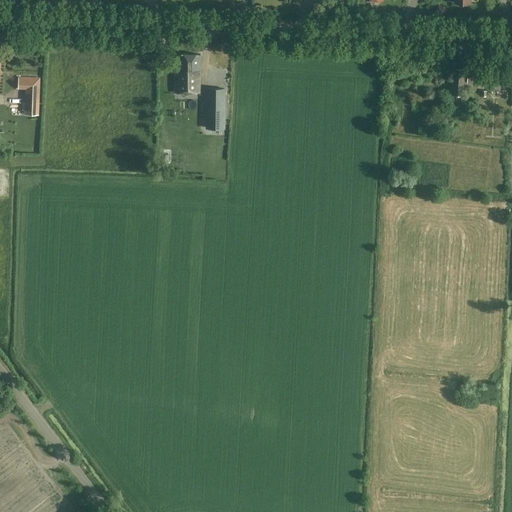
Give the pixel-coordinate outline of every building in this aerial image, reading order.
[(200,70),(200,54),(180,54),(180,63),(176,63),(176,69),(175,69),(175,92),(199,92),(199,75),(198,75),(198,70),(200,70)] [(508,86),(509,68),(469,65),(467,83),(508,86)] [(453,68),(451,96),(463,96),(465,69),(453,68)] [(18,88),(26,89),(36,89),(35,103),(39,103),(39,78),(18,77),(18,88)] [(224,128),(224,89),(207,89),(207,118),(206,128),(216,128),(224,128)] [(192,128),(198,102),(177,98),(172,124),(192,128)]
